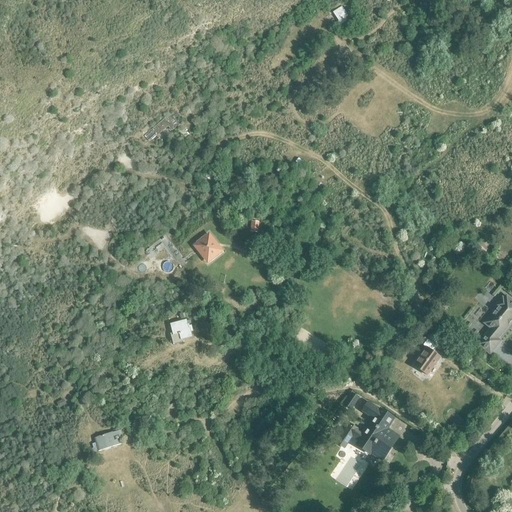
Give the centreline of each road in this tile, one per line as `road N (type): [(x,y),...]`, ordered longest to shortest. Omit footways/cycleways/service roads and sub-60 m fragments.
road 1 (unknown): [(361,392),(257,397),(259,361),(195,341)]
road 2 (residential): [(463,511),(454,467),(511,404)]
